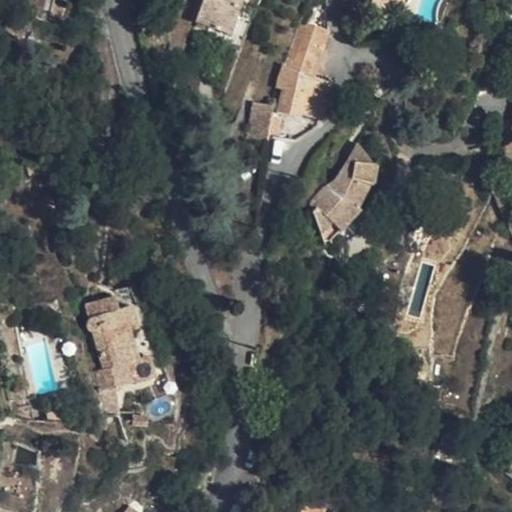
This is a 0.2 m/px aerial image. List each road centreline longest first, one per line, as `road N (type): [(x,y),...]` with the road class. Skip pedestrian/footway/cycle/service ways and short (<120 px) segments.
road 1 (residential): [(224,360),(253,317),(268,201),(329,122),(345,52),(339,0)]
road 2 (residential): [(120,0),(138,89),(224,360)]
road 3 (residential): [(224,360),(228,471),(214,511)]
